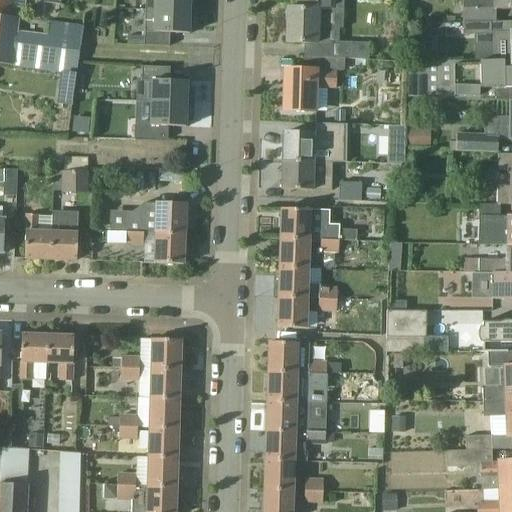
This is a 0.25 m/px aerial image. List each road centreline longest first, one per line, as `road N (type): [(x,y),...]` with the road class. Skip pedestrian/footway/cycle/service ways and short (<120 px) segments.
road 1 (residential): [(226,299),(236,0)]
road 2 (residential): [(226,299),(0,292)]
road 3 (residential): [(222,511),(226,299)]
